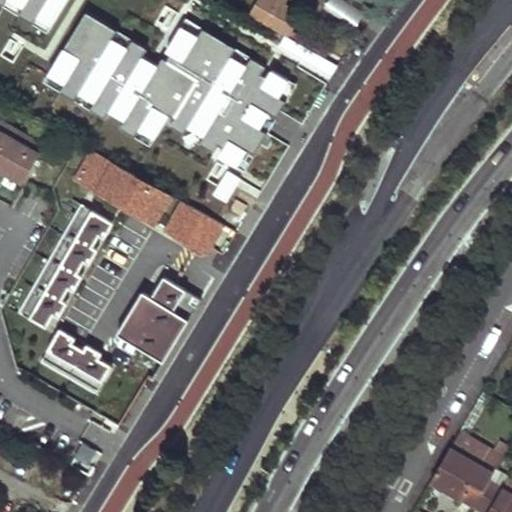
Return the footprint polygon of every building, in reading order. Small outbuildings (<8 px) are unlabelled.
[(0,0),(0,50),(149,141),(165,116),(215,146),(225,129),(257,149),(296,86),(154,0),(0,0)] [(260,0),(252,16),(287,36),(300,14),(282,4),(284,0),(260,0)] [(0,159),(1,160),(0,161),(0,167),(25,182),(46,146),(0,119),(0,159)] [(77,179),(206,253),(215,237),(230,245),(237,233),(221,225),(92,150),(77,179)] [(72,197),(24,314),(60,329),(108,212),(72,197)] [(247,205),(236,200),(231,210),(242,216),(247,205)] [(171,307),(183,286),(162,274),(150,294),(141,288),(116,330),(161,357),(186,316),(171,307)] [(53,328),(40,365),(99,387),(112,350),(53,328)] [(459,432),(431,481),(473,506),(490,478),(494,471),(496,467),(502,456),(459,432)] [(510,475),(496,467),(494,471),(490,478),(504,486),(510,475)] [(504,486),(490,478),(473,506),(484,511),(511,511),(511,476),(510,475),(504,486)]
